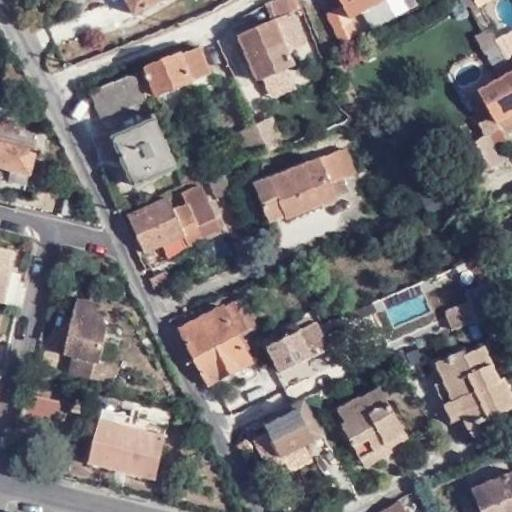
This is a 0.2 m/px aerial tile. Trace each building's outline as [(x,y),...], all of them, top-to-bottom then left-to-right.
[(133,0),(129,3),(138,19),(170,0),(133,0)] [(294,0),(274,0),(268,3),(273,19),(277,18),(300,8),(294,0)] [(345,0),(354,17),(361,13),(385,1),(387,0),(345,0)] [(511,3),(510,0),(499,0),(492,4),(504,24),(511,19),(511,3)] [(385,1),(361,13),(370,29),(393,17),(385,1)] [(363,33),(348,5),(332,13),(347,42),(363,33)] [(273,19),(239,34),(260,80),(298,63),(277,18),(273,19)] [(511,60),(511,31),(496,39),(506,57),(508,62),(511,60)] [(506,137),(511,133),(511,60),(508,62),(506,57),(496,39),(493,33),(478,41),(485,54),(486,54),(494,68),(495,68),(500,79),(479,91),(492,115),(499,128),(486,136),(475,143),(481,155),(483,154),(491,169),(508,159),(500,145),(508,140),(506,137)] [(215,74),(206,47),(186,55),(185,54),(150,65),(160,94),(215,74)] [(149,97),(135,68),(87,86),(100,116),(149,97)] [(178,166),(156,114),(108,134),(130,185),(178,166)] [(275,115),(258,123),(268,146),(285,138),(275,115)] [(499,128),(492,115),(479,124),(486,136),(499,128)] [(268,146),(258,123),(238,132),(248,155),(268,146)] [(15,133),(0,129),(0,164),(16,168),(17,168),(32,172),(40,140),(15,133)] [(284,179),(294,205),(327,191),(327,192),(329,195),(344,189),(338,174),(364,163),(354,138),(287,166),(292,177),(284,179)] [(279,169),(284,179),(292,177),(287,166),(279,169)] [(29,183),(32,172),(17,168),(16,168),(13,178),(29,183)] [(200,168),(182,172),(180,172),(182,185),(202,180),(200,168)] [(279,212),(294,205),(284,179),(279,169),(264,175),(279,212)] [(235,194),(227,171),(218,175),(219,181),(214,183),(221,199),(235,194)] [(190,235),(193,245),(225,232),(207,187),(188,194),(193,206),(179,211),(175,200),(135,215),(149,250),(186,237),(187,237),(190,235)] [(446,206),(439,188),(422,194),(429,213),(437,210),(446,206)] [(330,197),(329,195),(327,192),(327,191),(294,205),(296,211),(330,197)] [(90,206),(68,200),(65,212),(87,218),(90,206)] [(21,289),(25,274),(11,270),(14,252),(0,248),(0,302),(7,305),(11,292),(21,289)] [(175,283),(171,271),(160,275),(154,278),(158,289),(162,288),(175,283)] [(488,288),(488,286),(471,295),(483,319),(489,316),(499,311),(488,288)] [(74,355),(70,374),(111,384),(116,364),(100,361),(108,327),(95,302),(77,298),(64,353),(74,355)] [(243,298),(225,306),(237,330),(254,322),(243,298)] [(237,330),(225,306),(181,328),(209,384),(252,362),(237,330)] [(319,324),(304,330),(316,357),(330,350),(319,324)] [(316,357),(304,330),(272,344),(284,372),(316,357)] [(469,425),(492,414),(511,405),(511,395),(503,375),(498,378),(484,346),(466,354),(464,349),(438,361),(446,380),(454,398),(456,398),(465,417),(469,425)] [(231,387),(246,421),(284,405),(270,371),(231,387)] [(454,398),(446,380),(435,385),(452,422),(465,417),(456,398),(454,398)] [(388,442),(390,446),(411,435),(384,386),(364,396),(361,397),(341,408),(347,420),(344,422),(363,455),(384,445),(388,442)] [(65,406),(25,396),(20,417),(59,426),(65,406)] [(310,413),(303,398),(300,399),(294,402),(297,408),(267,423),(265,420),(258,424),(275,458),(312,438),(302,417),(310,413)] [(497,424),(492,414),(469,425),(473,435),(497,424)] [(163,435),(99,419),(88,462),(153,478),(163,435)] [(511,437),(496,446),(503,459),(511,454),(511,437)] [(393,452),(390,446),(388,442),(384,445),(363,455),(369,465),(393,452)] [(511,511),(511,471),(473,489),(483,511),(511,511)] [(405,511),(400,500),(377,511),(405,511)]
